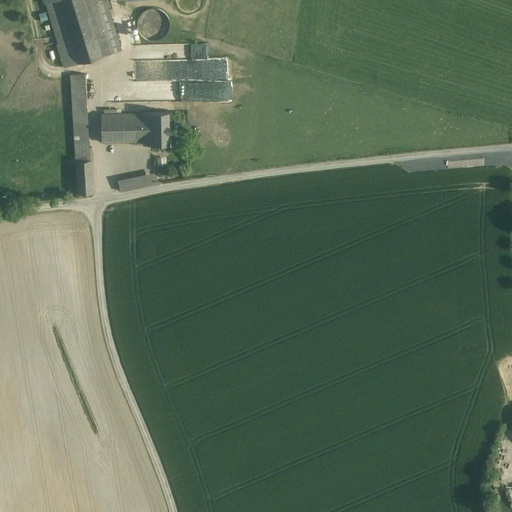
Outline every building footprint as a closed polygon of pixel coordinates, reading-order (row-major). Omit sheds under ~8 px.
[(106,0),(60,0),(79,60),(121,47),(106,0)] [(148,37),(153,37),(158,36),(163,34),(166,29),(167,25),(167,19),(165,15),(161,11),(157,9),(152,8),(147,9),(142,12),(139,16),(138,21),(138,26),(140,31),(144,35),(148,37)] [(192,101),(231,101),(231,57),(208,57),(208,43),(136,44),(136,60),(166,60),(166,78),(192,78),(192,101)] [(71,76),(76,160),(95,159),(90,74),(71,76)] [(143,108),(143,113),(144,140),(169,139),(168,108),(143,108)] [(143,113),(104,115),(105,141),(144,140),(143,113)] [(95,159),(76,160),(78,193),(97,192),(95,159)] [(154,171),(121,178),(124,188),(156,182),(154,171)]
